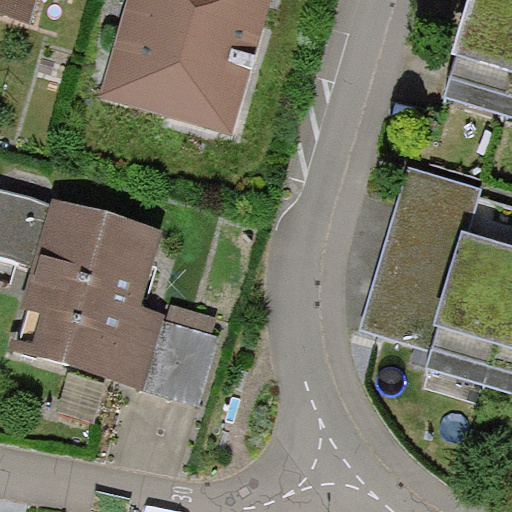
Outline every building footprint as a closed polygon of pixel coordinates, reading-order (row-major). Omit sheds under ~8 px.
[(69,0),(0,0),(0,19),(59,37),(69,0)] [(262,0),(131,0),(105,91),(226,126),(262,0)] [(504,118),(511,90),(511,0),(475,0),(444,99),(504,118)] [(482,198),(406,175),(357,334),(433,358),(469,238),(482,198)] [(165,245),(0,195),(0,254),(43,267),(15,359),(194,412),(217,335),(184,325),(145,313),(165,245)] [(511,315),(511,251),(469,238),(433,358),(493,376),(511,315)] [(511,315),(493,376),(511,381),(511,315)]
